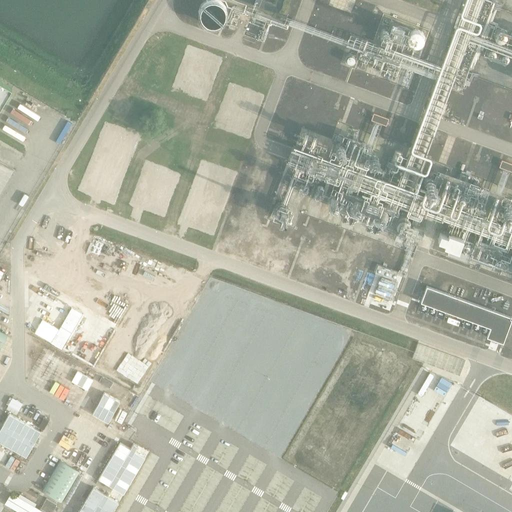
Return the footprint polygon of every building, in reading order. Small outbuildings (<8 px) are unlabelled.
[(226,15),(226,13),(225,10),(224,9),(223,7),(221,5),(219,4),(214,3),(211,3),(209,3),(205,5),(203,9),(202,12),(201,14),(201,17),(202,19),(203,21),(204,23),(205,24),(208,26),(210,27),(212,27),(215,27),(218,27),(219,26),(222,24),(223,23),(225,21),(226,18),(226,15)] [(428,42),(427,38),(426,36),(425,34),(421,31),(417,30),(415,30),(413,31),(411,32),(409,34),(407,36),(406,38),(405,41),(406,44),(406,46),(408,49),(410,51),(412,52),(416,53),(418,53),(420,52),(423,51),(424,50),(425,49),(427,47),(428,44),(428,42)] [(0,108),(12,89),(0,81),(0,108)] [(430,194),(493,215),(502,191),(438,169),(430,194)] [(511,318),(511,316),(427,286),(421,301),(491,327),(487,337),(503,342),(511,318)] [(408,346),(403,361),(450,378),(455,363),(408,346)] [(101,390),(107,379),(97,373),(91,383),(101,390)] [(112,382),(107,379),(101,390),(106,393),(112,382)] [(120,442),(98,479),(123,493),(145,457),(134,451),(137,446),(133,443),(130,449),(120,442)] [(41,491),(60,502),(79,471),(60,459),(41,491)] [(93,487),(78,511),(112,511),(118,502),(93,487)] [(4,504),(17,511),(42,511),(11,493),(4,504)] [(41,508),(48,511),(52,511),(57,503),(47,497),(41,508)]
